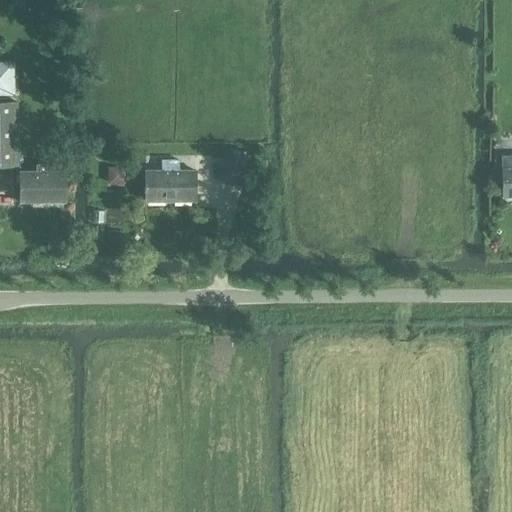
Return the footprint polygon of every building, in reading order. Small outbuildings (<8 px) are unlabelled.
[(0,166),(18,166),(18,102),(0,102),(0,166)] [(228,182),(242,182),(242,152),(228,152),(228,182)] [(502,197),(511,196),(511,155),(501,156),(502,197)] [(145,201),(195,201),(195,171),(179,171),(179,159),(160,159),(160,171),(145,171),(145,201)] [(20,202),(65,202),(65,171),(50,171),(50,164),(36,164),(36,171),(20,171),(20,202)]
